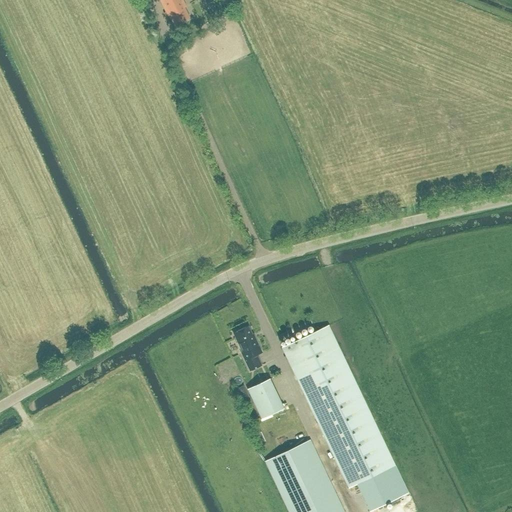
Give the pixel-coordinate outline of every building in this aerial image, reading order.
[(189,17),(185,7),(186,7),(182,0),(161,0),(160,1),(166,12),(164,13),(166,17),(170,15),(174,24),(189,17)] [(348,487),(395,465),(328,325),(282,347),(348,487)] [(254,338),(248,326),(233,332),(242,352),(241,352),(249,370),(261,364),(256,354),(261,352),(255,337),(254,338)] [(269,378),(247,388),(261,418),(283,408),(269,378)] [(264,461),(288,511),(344,511),(310,439),(264,461)]
